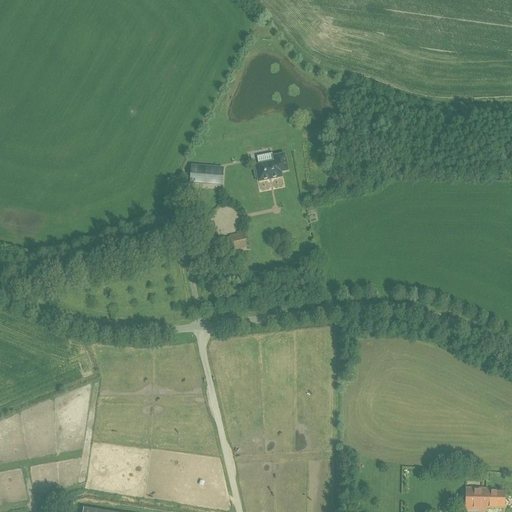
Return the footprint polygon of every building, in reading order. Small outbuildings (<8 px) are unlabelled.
[(270,162),(271,151),(257,150),(256,161),(270,162)] [(256,170),(253,170),(255,178),(257,178),(258,182),(282,177),(281,172),(288,170),(284,154),(273,156),(274,161),(255,165),(256,170)] [(223,169),(191,167),(190,183),(222,185),(223,169)] [(243,233),(231,236),(231,237),(225,238),(225,237),(223,237),(226,250),(246,246),(243,233)] [(504,508),(504,492),(487,492),(487,489),(466,489),(466,510),(487,510),(487,507),(504,508)]
